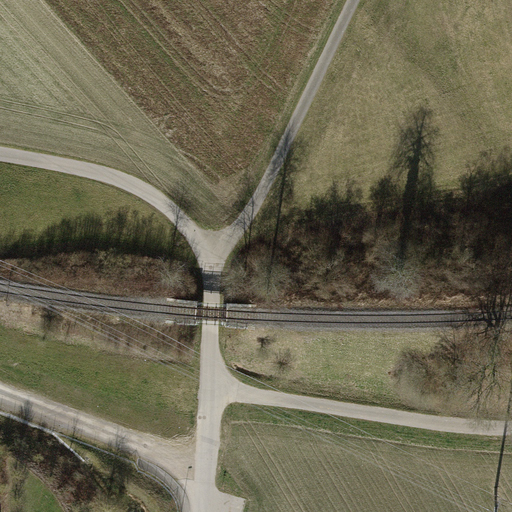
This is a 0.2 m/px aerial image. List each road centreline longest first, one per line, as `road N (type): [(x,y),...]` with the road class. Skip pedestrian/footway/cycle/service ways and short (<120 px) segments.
road 1 (track): [(214,387),(511,425)]
road 2 (track): [(210,251),(245,218),(353,0)]
road 3 (track): [(0,152),(117,175),(165,201),(210,251)]
road 4 (track): [(209,481),(210,251)]
